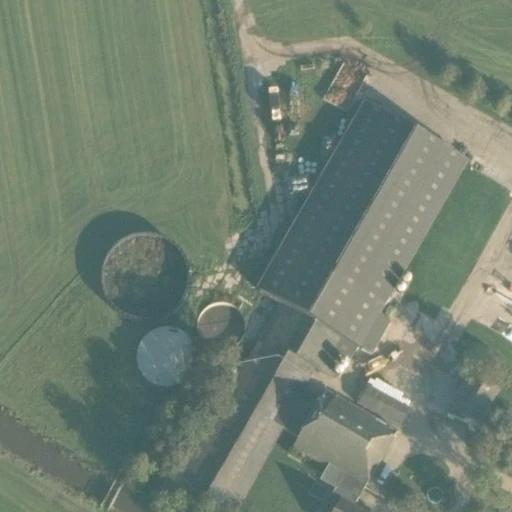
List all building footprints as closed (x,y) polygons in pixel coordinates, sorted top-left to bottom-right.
[(155,324),(191,258),(133,227),(98,294),(155,324)] [(299,440),(293,451),(342,480),(323,511),(356,511),(353,510),(366,488),(368,488),(397,436),(325,395),(315,411),(297,401),(314,373),(330,382),(351,346),(361,351),(385,308),(280,250),(256,292),(281,306),(172,497),(199,511),(234,511),(281,430),(299,440)] [(252,328),(253,321),(252,313),(249,307),(246,304),(243,301),(237,298),(231,297),(227,297),(219,299),(215,301),(211,305),(207,312),(205,317),(205,322),(206,327),(207,331),(210,335),(213,339),(220,343),(226,345),(232,345),(237,343),(242,341),(248,336),(250,333),(252,328)] [(138,353),(137,362),(138,371),(143,379),(149,386),(157,390),(167,392),(176,390),(184,386),(191,379),(195,371),(196,362),(195,353),(191,344),(184,338),(176,334),(167,332),(157,334),(149,338),(143,344),(138,353)] [(447,420),(474,436),(498,394),(470,378),(447,420)] [(357,406),(400,431),(410,413),(367,388),(357,406)]
